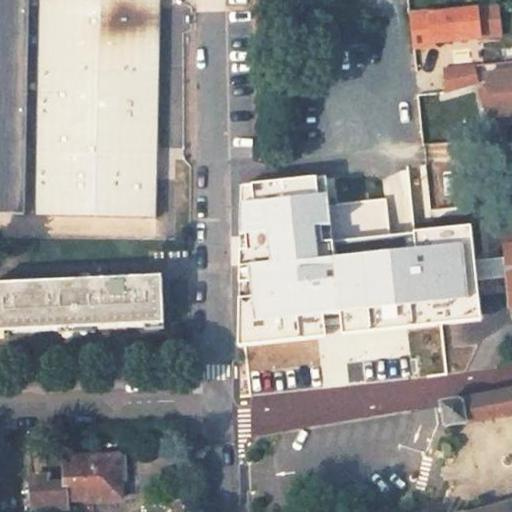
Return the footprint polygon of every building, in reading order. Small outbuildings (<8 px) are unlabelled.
[(0,0),(0,216),(25,217),(26,146),(37,147),(35,217),(156,220),(158,132),(161,0),(0,0)] [(481,6),(414,13),(417,48),(438,46),(438,43),(484,38),(481,6)] [(475,90),(473,67),(443,70),(446,93),(475,90)] [(495,114),(496,117),(511,115),(511,72),(487,75),(490,88),(495,114)] [(482,89),(488,116),(495,114),(490,88),(482,89)] [(511,115),(496,117),(497,126),(511,124),(511,115)] [(241,203),(241,220),(239,338),(443,316),(433,232),(334,240),(332,220),(330,203),(328,176),(241,183),(241,203)] [(511,223),(502,224),(504,252),(506,272),(510,309),(511,308),(511,223)] [(472,228),(433,232),(443,316),(480,312),(477,275),(474,255),(472,228)] [(504,252),(474,255),(477,275),(506,272),(504,252)] [(163,279),(0,286),(0,334),(165,327),(163,279)] [(459,401),(442,404),(447,427),(477,423),(511,417),(511,503),(479,511),(511,511),(511,390),(486,397),(483,400),(463,403),(459,401)] [(30,477),(32,510),(66,508),(66,501),(122,499),(120,456),(64,459),(65,483),(48,484),(48,477),(30,477)]
